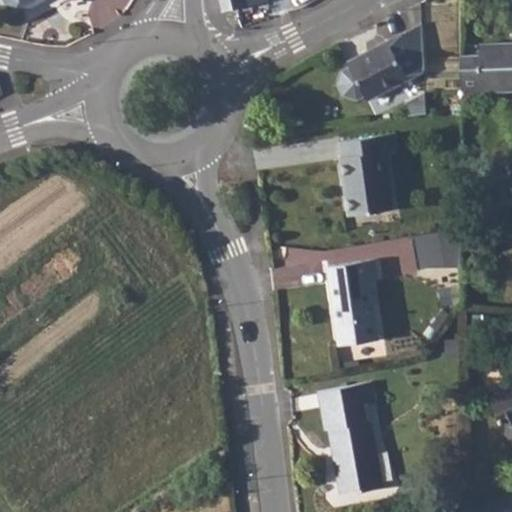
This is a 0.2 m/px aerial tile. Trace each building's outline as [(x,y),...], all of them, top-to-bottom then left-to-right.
[(220,0),(223,9),(264,0),(220,0)] [(407,32),(410,38),(421,33),(421,24),(407,32)] [(366,95),(368,99),(409,79),(422,72),(421,33),(410,38),(407,32),(388,41),(348,62),(351,67),(342,72),(338,85),(344,95),(357,99),(366,95)] [(461,101),(482,101),(482,90),(511,88),(511,43),(480,44),(480,55),(460,56),(461,101)] [(392,133),(340,140),(342,156),(340,157),(348,214),(349,215),(392,210),(384,151),(395,150),(392,133)] [(453,262),(452,251),(442,251),(440,233),(418,235),(420,264),(453,262)] [(373,258),(328,265),(339,345),(379,340),(370,277),(377,276),(373,258)] [(330,429),(333,448),(338,447),(338,455),(335,455),(342,494),(384,486),(372,421),(367,422),(364,404),(375,402),(371,382),(319,392),(327,429),(330,429)] [(511,384),(491,394),(511,437),(511,436),(511,384)]
